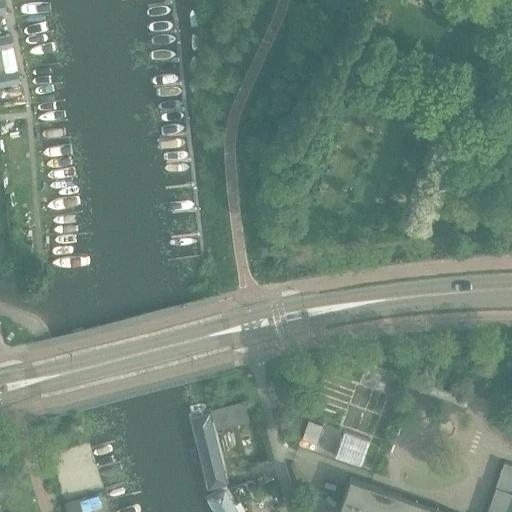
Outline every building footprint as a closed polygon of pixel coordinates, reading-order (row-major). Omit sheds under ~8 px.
[(0,11),(6,11),(3,0),(0,0),(0,85),(20,82),(18,70),(5,73),(1,49),(13,46),(11,35),(0,36),(0,11)] [(405,385),(406,386),(446,400),(449,391),(408,377),(405,385)] [(468,408),(472,398),(452,391),(448,401),(468,408)] [(302,439),(317,444),(324,425),(308,420),(302,439)] [(228,488),(229,488),(212,421),(194,426),(211,492),(228,488)] [(361,463),(371,437),(346,428),(337,454),(361,463)] [(511,511),(511,464),(504,462),(486,511),(511,511)] [(59,478),(63,492),(90,485),(86,471),(59,478)] [(442,511),(401,498),(402,495),(350,477),(339,508),(346,511),(345,511),(442,511)] [(241,511),(228,488),(205,502),(210,511),(241,511)] [(64,502),(67,511),(83,511),(79,498),(64,502)]
